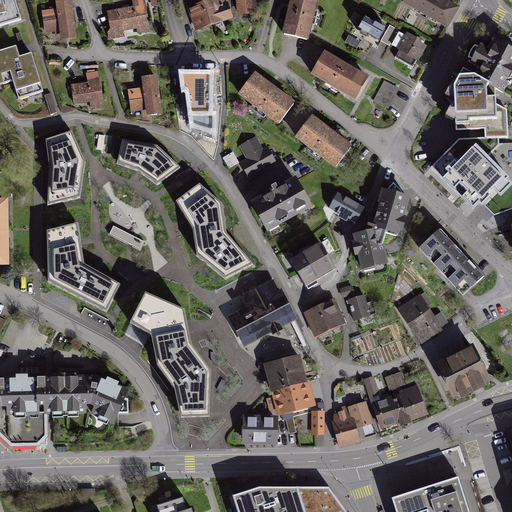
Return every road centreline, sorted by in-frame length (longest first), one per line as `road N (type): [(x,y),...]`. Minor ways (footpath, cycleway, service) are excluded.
road 1 (residential): [(387,155),(259,60),(115,60),(103,52),(84,0)]
road 2 (residential): [(0,291),(113,349),(138,373),(163,425),(164,464)]
road 3 (residential): [(220,172),(334,374)]
road 4 (residential): [(334,374),(382,370),(411,356),(511,285)]
road 5 (residential): [(387,155),(477,4)]
road 6 (residential): [(511,274),(387,155)]
road 7 (tertiary): [(511,399),(356,459)]
road 8 (tertiary): [(164,464),(0,471)]
road 9 (tertiary): [(328,461),(164,464)]
road 10 (unknown): [(154,400),(247,396),(247,357)]
